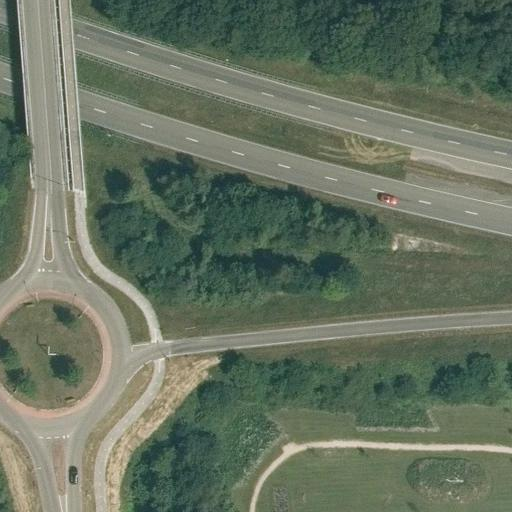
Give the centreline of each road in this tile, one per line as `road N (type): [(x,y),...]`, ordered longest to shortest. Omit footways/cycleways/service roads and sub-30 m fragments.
road 1 (primary): [(511,156),(199,76),(0,8)]
road 2 (primary): [(0,77),(164,132),(511,220)]
road 3 (primary): [(120,360),(186,346),(511,319)]
road 4 (primary): [(48,200),(35,0)]
